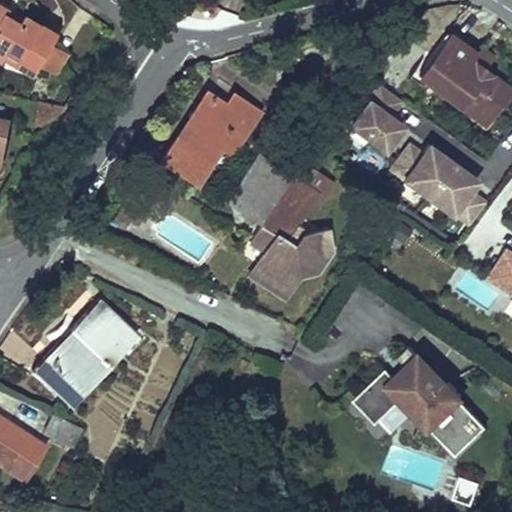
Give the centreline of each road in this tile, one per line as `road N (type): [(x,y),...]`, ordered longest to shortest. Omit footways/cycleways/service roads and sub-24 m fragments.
road 1 (residential): [(13,292),(174,48)]
road 2 (residential): [(174,48),(385,0)]
